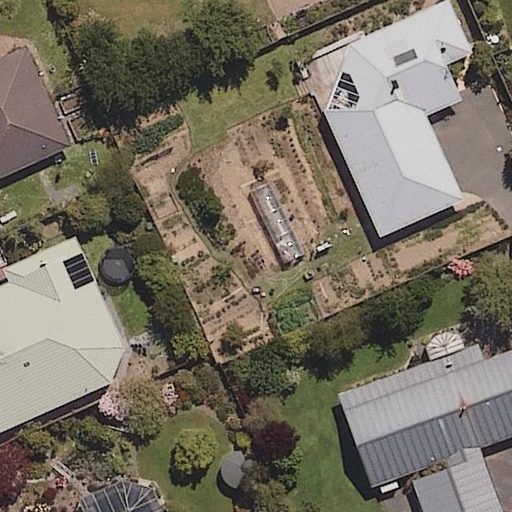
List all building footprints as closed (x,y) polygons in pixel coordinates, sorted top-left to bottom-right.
[(471,49),(449,0),(440,0),(294,64),(310,100),(319,96),(379,233),(462,197),(424,112),(461,96),(445,60),(471,49)] [(0,174),(70,143),(25,44),(0,55),(0,174)] [(74,288),(61,258),(0,284),(0,427),(133,369),(94,279),(74,288)] [(511,432),(511,337),(510,332),(340,392),(374,488),(411,474),(424,511),(503,511),(479,444),(511,432)] [(160,511),(144,472),(79,499),(84,511),(160,511)]
